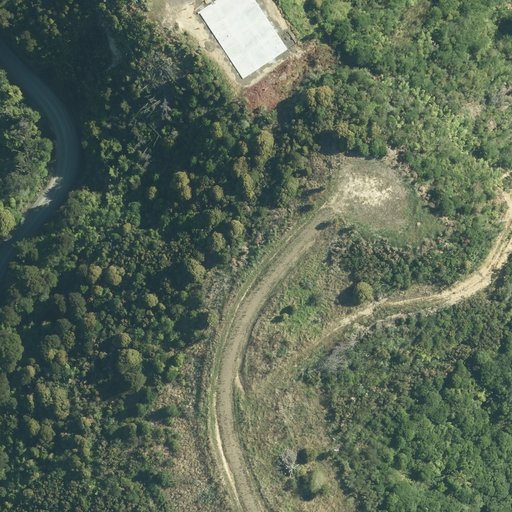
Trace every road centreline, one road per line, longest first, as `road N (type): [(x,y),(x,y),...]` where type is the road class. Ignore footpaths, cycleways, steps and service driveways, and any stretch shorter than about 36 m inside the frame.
road 1 (track): [(249,511),(244,477),(257,412),(316,358),(385,326),(450,313),(511,276)]
road 2 (unclassified): [(0,24),(54,101),(63,140),(56,173),(0,266)]
